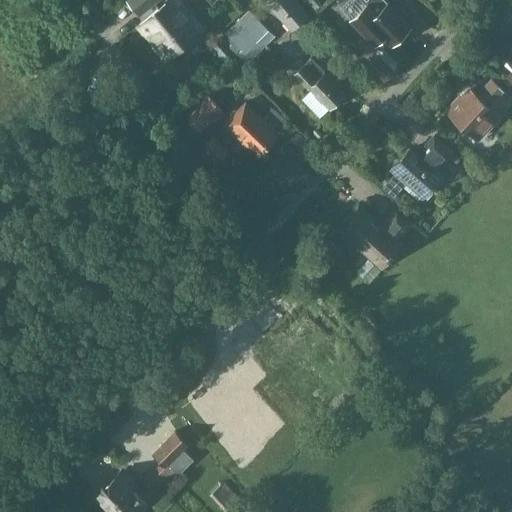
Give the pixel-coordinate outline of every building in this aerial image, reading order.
[(126,0),(138,14),(155,0),(126,0)] [(169,0),(165,4),(139,25),(148,37),(152,34),(170,56),(202,30),(183,6),(177,0),(169,0)] [(276,0),(269,6),(291,31),(308,16),(294,0),(276,0)] [(303,0),(314,11),(320,5),(316,0),(303,0)] [(362,0),(367,4),(349,21),(374,48),(385,38),(392,46),(411,28),(387,3),(384,0),(362,0)] [(248,12),(226,34),(234,42),(229,47),(241,59),(246,54),(251,59),(273,36),(248,12)] [(511,41),(502,53),(511,61),(511,41)] [(312,57),(294,75),(308,90),(309,88),(310,87),(312,89),(301,98),(318,117),(328,108),(329,109),(345,93),(325,72),(312,57)] [(447,111),(480,141),(502,116),(497,111),(510,97),(492,81),(478,96),(470,89),(461,99),(459,97),(447,111)] [(223,110),(209,95),(187,116),(201,131),(223,110)] [(262,117),(247,101),(224,125),(247,147),(249,144),(259,154),(279,133),(277,131),(289,122),(273,106),(262,117)] [(196,151),(212,169),(230,153),(213,135),(196,151)] [(395,171),(381,187),(393,198),(407,182),(424,198),(446,173),(440,167),(453,153),(434,135),(419,152),(414,147),(409,154),(407,152),(392,169),(395,171)] [(340,230),(382,268),(405,244),(400,239),(414,224),(396,209),(381,225),(358,205),(348,215),(349,216),(351,217),(340,230)] [(266,281),(273,289),(283,281),(276,273),(266,281)] [(278,341),(260,358),(273,371),(274,371),(274,373),(275,374),(275,375),(275,377),(275,378),(274,380),(273,381),(272,383),(262,393),(281,412),(301,393),(303,391),(305,390),(306,389),(309,388),(311,388),(313,388),(315,388),(317,388),(319,389),(320,390),(322,391),(331,401),(350,382),(312,344),(302,354),(301,355),(300,355),(298,356),(297,356),(295,356),(294,355),(292,354),(291,353),(278,341)] [(178,475),(192,460),(183,450),(189,444),(175,431),(155,451),(151,455),(160,463),(143,481),(150,488),(143,496),(150,503),(158,495),(157,494),(176,474),(178,475)] [(382,468),(395,455),(378,438),(361,454),(377,471),(369,478),(379,489),(391,478),(382,468)] [(105,506),(111,511),(140,511),(150,503),(143,496),(120,474),(96,497),(106,506),(105,506)] [(210,494),(224,511),(239,498),(225,481),(210,494)]
